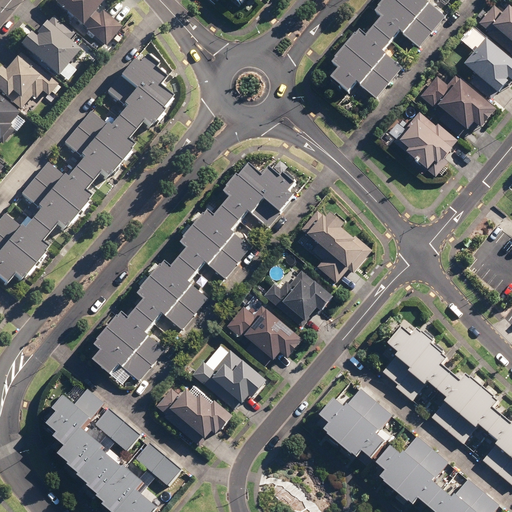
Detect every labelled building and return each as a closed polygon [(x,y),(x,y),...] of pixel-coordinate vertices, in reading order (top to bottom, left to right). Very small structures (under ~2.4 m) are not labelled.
[(59,0),(58,2),(109,48),(125,30),(107,13),(116,3),(112,0),(59,0)] [(259,0),(236,0),(250,12),(259,0)] [(391,0),(331,73),(372,108),(463,0),(391,0)] [(511,9),(508,14),(498,5),(482,23),(511,51),(511,9)] [(76,35),(56,17),(40,33),(37,30),(23,43),(62,77),(63,76),(70,82),(79,71),(72,65),(83,53),(71,42),(76,35)] [(511,54),(492,36),(468,64),(480,75),(474,82),(495,99),(501,91),(505,94),(511,86),(511,54)] [(140,52),(0,219),(0,276),(18,292),(186,90),(140,52)] [(50,96),(60,85),(23,53),(9,68),(7,66),(0,73),(0,89),(12,99),(16,94),(19,96),(14,102),(23,111),(27,106),(30,109),(45,92),(50,96)] [(464,82),(459,77),(452,85),(440,75),(422,95),(438,109),(440,107),(443,109),(445,107),(450,112),(443,120),(462,137),(470,127),(474,131),(482,123),(486,127),(502,110),(467,79),(464,82)] [(23,115),(0,94),(0,140),(2,142),(16,126),(14,125),(23,115)] [(439,126),(423,113),(408,130),(401,124),(389,137),(417,161),(415,163),(424,170),(428,165),(434,171),(442,161),(444,163),(447,159),(449,161),(459,149),(455,145),(460,139),(441,123),(439,126)] [(134,388),(301,183),(275,162),(268,170),(254,158),(93,355),(134,388)] [(330,219),(322,211),(305,230),(321,245),(315,252),(325,260),(320,266),(340,284),(368,252),(373,255),(376,251),(347,227),(350,224),(337,212),(330,219)] [(276,285),(268,295),(306,329),(325,308),(327,310),(339,297),(307,270),(294,285),(290,281),(282,290),(276,285)] [(309,341),(267,304),(257,315),(249,307),(231,327),(244,338),(247,335),(255,342),(248,349),(269,367),(277,359),(279,361),(287,352),(294,358),(309,341)] [(386,361),(379,369),(417,402),(433,384),(450,399),(435,416),(468,445),(486,426),(502,441),(488,457),(511,478),(511,411),(408,320),(378,354),(386,361)] [(207,361),(196,374),(240,412),(247,404),(248,405),(256,396),(260,399),(274,383),(248,360),(247,362),(234,350),(229,356),(222,350),(210,364),(207,361)] [(176,389),(160,407),(204,447),(219,431),(223,435),(240,417),(221,400),(218,404),(207,393),(203,397),(194,389),(185,398),(176,389)] [(93,419),(173,486),(186,471),(91,390),(81,403),(69,394),(48,419),(74,446),(64,457),(111,511),(160,511),(164,507),(144,489),(149,482),(86,428),(93,419)] [(329,418),(336,424),(331,429),(338,435),(334,440),(342,447),(346,443),(349,446),(345,450),(354,457),(357,453),(363,458),(369,451),(378,459),(393,442),(382,433),(396,416),(365,390),(351,406),(343,400),(329,418)] [(451,463),(419,437),(407,451),(400,446),(385,465),(392,471),(387,478),(392,483),(390,485),(398,491),(401,488),(421,504),(426,498),(442,511),(499,511),(504,506),(472,480),(459,496),(437,479),(451,463)]
